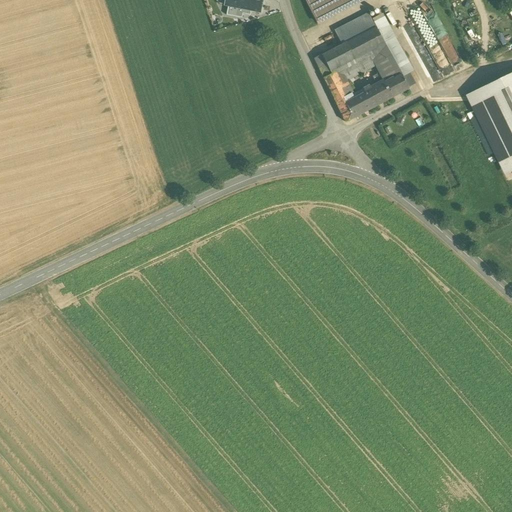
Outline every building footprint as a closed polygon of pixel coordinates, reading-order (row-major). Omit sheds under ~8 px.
[(250,11),(260,13),(262,0),(226,0),(225,7),(228,7),(226,16),(241,19),(242,14),(249,15),(250,11)] [(307,0),(305,1),(316,23),(359,0),(307,0)] [(372,21),(368,14),(335,31),(342,45),(346,43),(368,32),(375,28),(372,21)] [(414,71),(383,15),(372,21),(375,28),(376,28),(384,43),(402,75),(401,75),(402,78),(414,71)] [(384,43),(376,28),(375,28),(368,32),(376,48),(384,43)] [(408,29),(404,31),(432,84),(442,78),(423,41),(414,45),(411,39),(413,39),(408,29)] [(368,32),(346,43),(354,61),(356,59),(375,49),(376,48),(368,32)] [(441,41),(441,73),(451,73),(451,61),(455,61),(455,40),(441,41)] [(342,45),(322,56),(330,72),(351,62),(354,61),(346,43),(342,45)] [(402,75),(384,43),(376,48),(375,49),(383,63),(391,78),(392,79),(401,75),(402,75)] [(375,49),(356,59),(354,61),(351,62),(330,72),(331,74),(334,73),(345,97),(347,103),(355,99),(350,90),(352,89),(348,81),(383,63),(375,49)] [(322,56),(314,59),(324,78),(331,74),(330,72),(322,56)] [(345,97),(334,73),(331,74),(324,78),(345,122),(355,117),(347,103),(345,97)] [(511,74),(472,94),(509,171),(511,170),(511,74)] [(401,75),(392,79),(400,93),(408,88),(402,78),(401,75)] [(391,78),(384,82),(392,97),(400,93),(392,79),(391,78)] [(355,99),(347,103),(355,117),(392,97),(384,82),(384,81),(370,88),(369,86),(363,89),(365,93),(355,99)]
